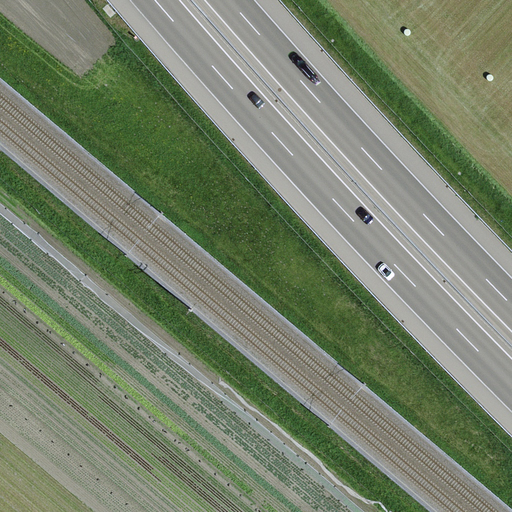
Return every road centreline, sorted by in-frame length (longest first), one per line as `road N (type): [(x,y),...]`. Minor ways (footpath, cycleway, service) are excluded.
road 1 (motorway): [(155,0),(511,384)]
road 2 (motorway): [(511,304),(230,0)]
